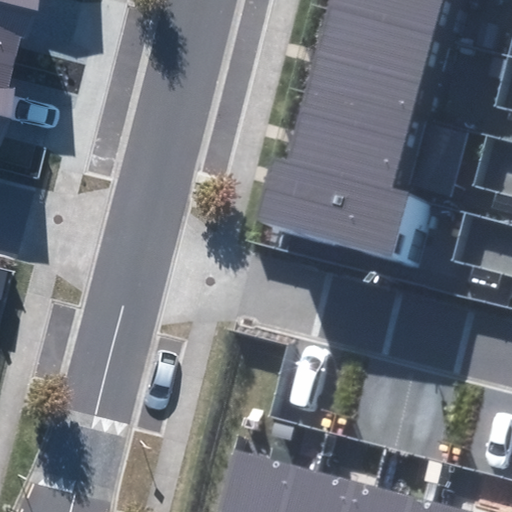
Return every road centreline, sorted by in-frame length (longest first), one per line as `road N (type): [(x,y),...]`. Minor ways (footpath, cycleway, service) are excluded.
road 1 (residential): [(136,237),(511,340)]
road 2 (residential): [(136,237),(64,511)]
road 3 (residential): [(197,0),(136,237)]
road 4 (residential): [(0,203),(136,237)]
